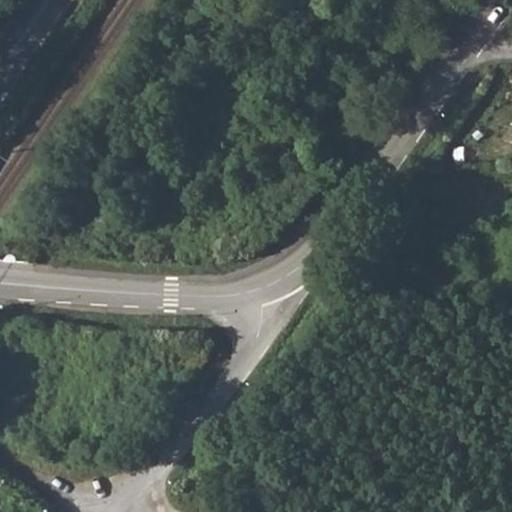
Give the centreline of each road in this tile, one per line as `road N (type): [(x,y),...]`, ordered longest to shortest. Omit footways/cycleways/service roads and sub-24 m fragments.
road 1 (residential): [(503,0),(330,235),(269,285)]
road 2 (residential): [(269,285),(172,297),(0,287)]
road 3 (residential): [(125,505),(254,343),(269,285)]
